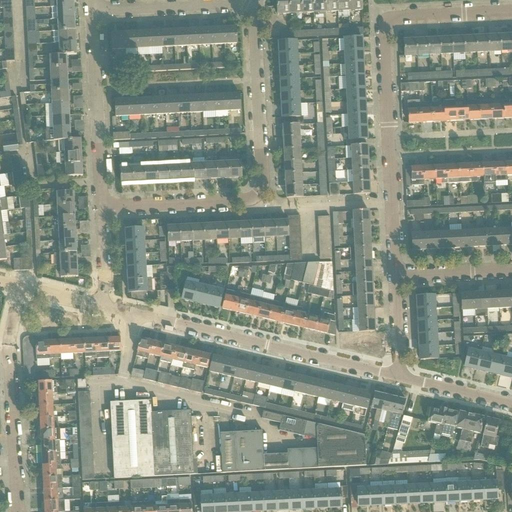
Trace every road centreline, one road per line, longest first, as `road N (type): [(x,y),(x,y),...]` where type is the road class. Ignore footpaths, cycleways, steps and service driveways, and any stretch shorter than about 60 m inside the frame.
road 1 (residential): [(102,206),(256,197),(253,13),(246,6)]
road 2 (residential): [(401,377),(135,315)]
road 3 (residential): [(397,276),(383,28),(392,17)]
road 4 (unclassified): [(17,511),(7,342),(19,287)]
road 5 (unclassified): [(308,443),(274,441),(271,424),(121,385)]
road 6 (residential): [(102,206),(94,10)]
road 7 (residential): [(246,6),(94,10)]
road 8 (residential): [(511,11),(392,17)]
